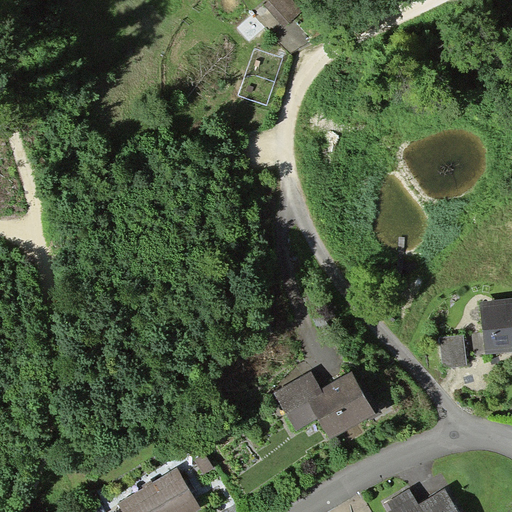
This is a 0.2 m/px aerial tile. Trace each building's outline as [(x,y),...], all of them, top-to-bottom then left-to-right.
[(292,0),(268,0),(263,5),(283,27),(302,11),(292,0)] [(486,353),(511,350),(511,297),(480,302),(486,353)] [(464,334),(440,337),(443,367),(467,364),(464,334)] [(370,420),(383,413),(370,391),(365,394),(352,371),(321,390),(311,373),(275,394),(296,430),(317,417),(330,440),(368,417),(370,420)] [(195,460),(203,474),(214,468),(206,454),(195,460)] [(117,503),(122,511),(196,511),(202,509),(177,467),(117,503)] [(384,503),(388,511),(458,511),(445,489),(418,504),(409,489),(384,503)]
